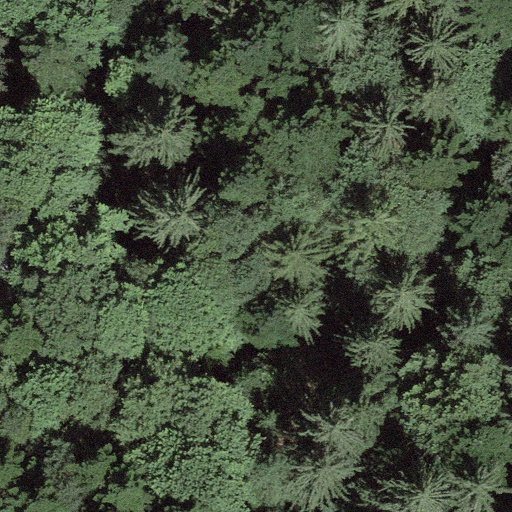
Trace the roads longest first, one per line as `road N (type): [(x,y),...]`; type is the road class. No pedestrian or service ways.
road 1 (track): [(511,84),(345,511)]
road 2 (track): [(140,0),(0,286)]
